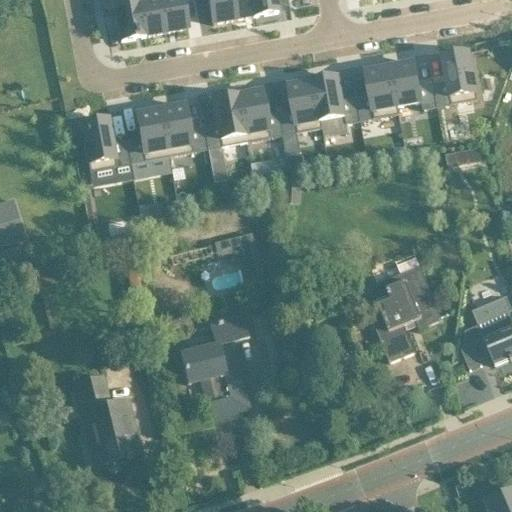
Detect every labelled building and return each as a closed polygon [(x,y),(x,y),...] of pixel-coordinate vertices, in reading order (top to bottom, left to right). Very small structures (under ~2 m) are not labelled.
[(156,0),(157,1),(138,4),(144,40),(165,36),(157,0),(156,0)] [(182,0),(157,0),(165,36),(188,32),(182,0)] [(207,0),(212,27),(236,23),(231,0),(207,0)] [(250,0),(231,0),(236,23),(254,19),(250,0)] [(275,0),(250,0),(254,19),(278,15),(275,0)] [(138,4),(115,9),(121,44),(144,40),(138,4)] [(447,85),(434,87),(438,111),(479,103),(470,55),(443,60),(447,85)] [(415,65),(391,69),(400,118),(401,118),(399,110),(422,105),(424,113),(438,111),(434,87),(420,90),(415,65)] [(371,99),(357,101),(361,125),(400,118),(391,69),(366,74),(371,99)] [(338,79),(314,84),(323,132),(324,132),(322,124),(345,120),(347,128),(361,125),(357,101),(343,104),(338,79)] [(294,113),(280,115),(284,139),(323,132),(314,84),(289,88),(294,113)] [(261,93),(237,98),(246,146),(284,139),(280,115),(266,118),(261,93)] [(217,127),(203,130),(207,153),(246,146),(237,98),(212,102),(217,127)] [(185,108),(160,112),(169,160),(195,156),(207,153),(203,130),(189,132),(185,108)] [(140,141),(126,144),(130,168),(169,160),(160,112),(135,117),(140,141)] [(108,122),(81,127),(90,175),(130,168),(126,144),(112,147),(108,122)] [(448,170),(485,164),(483,148),(445,155),(448,170)] [(285,180),(284,206),(303,207),(304,181),(285,180)] [(0,249),(25,241),(25,240),(13,203),(0,206),(0,249)] [(158,205),(138,209),(142,230),(161,222),(158,205)] [(28,239),(34,259),(49,254),(43,235),(28,239)] [(257,265),(246,268),(251,288),(263,285),(257,265)] [(371,319),(382,347),(390,366),(416,355),(405,329),(417,324),(420,332),(443,323),(421,269),(385,283),(392,302),(379,307),(382,315),(371,319)] [(463,346),(462,354),(470,373),(483,368),(480,362),(479,359),(490,354),(491,357),(496,369),(511,363),(511,364),(511,323),(510,319),(507,321),(506,317),(509,316),(508,314),(511,312),(511,308),(507,297),(473,311),(479,325),(466,331),(465,335),(469,344),(463,346)] [(214,349),(180,357),(187,388),(201,384),(211,426),(236,420),(235,415),(250,412),(245,394),(240,375),(245,374),(242,361),(237,362),(233,346),(248,342),(242,318),(215,325),(221,347),(214,349)] [(102,380),(96,381),(77,386),(88,432),(94,431),(102,464),(97,465),(97,467),(126,460),(126,462),(131,461),(130,459),(140,456),(135,437),(126,403),(109,407),(102,380)] [(511,511),(511,493),(488,504),(491,511),(511,511)]
